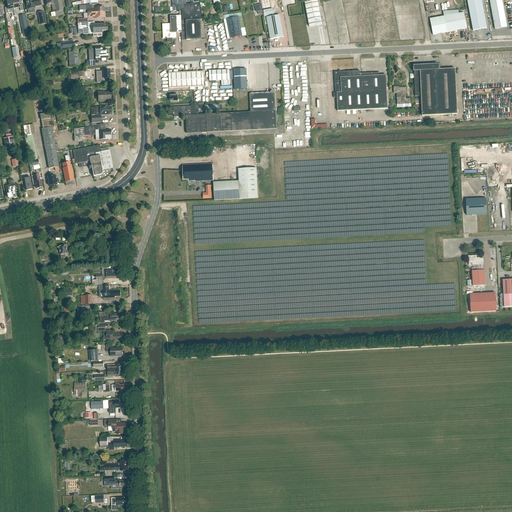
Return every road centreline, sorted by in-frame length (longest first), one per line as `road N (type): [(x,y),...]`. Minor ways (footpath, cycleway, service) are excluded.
road 1 (unclassified): [(152,60),(511,43)]
road 2 (tertiary): [(144,511),(134,279),(148,226)]
road 3 (secondary): [(137,164),(144,143),(137,0)]
road 4 (unclassified): [(127,151),(118,0)]
road 5 (unclassified): [(0,240),(122,219),(148,226)]
road 6 (secondary): [(0,212),(101,193),(137,164)]
